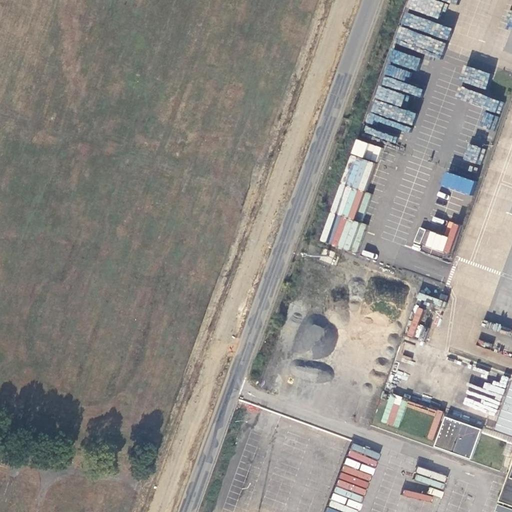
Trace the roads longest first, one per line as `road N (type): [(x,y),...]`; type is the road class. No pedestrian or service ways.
road 1 (unclassified): [(189,511),(300,205)]
road 2 (residential): [(0,106),(300,205)]
road 3 (unclassified): [(300,205),(374,0)]
